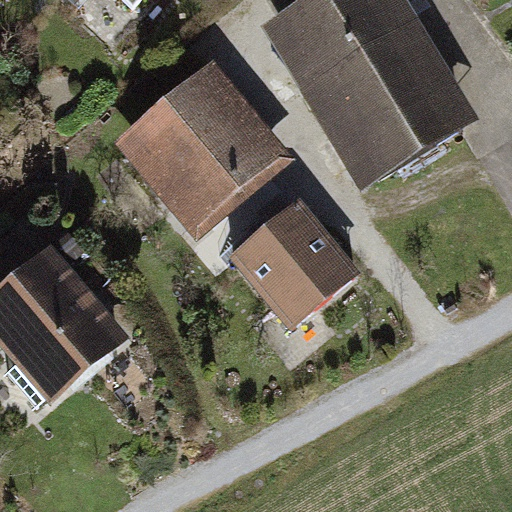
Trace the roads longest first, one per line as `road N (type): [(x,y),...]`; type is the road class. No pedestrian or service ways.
road 1 (track): [(279,0),(231,33),(449,349)]
road 2 (track): [(154,511),(511,314)]
road 3 (track): [(511,117),(438,0)]
